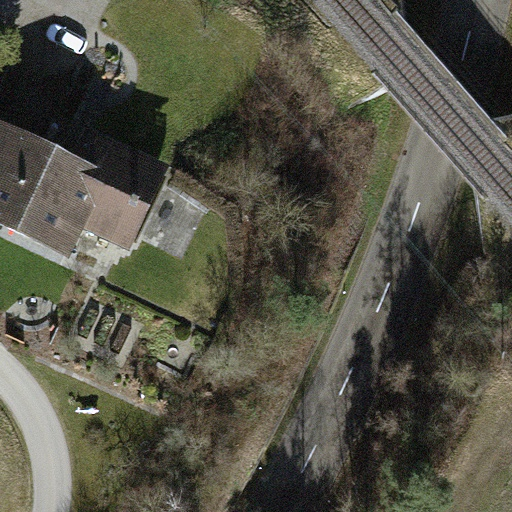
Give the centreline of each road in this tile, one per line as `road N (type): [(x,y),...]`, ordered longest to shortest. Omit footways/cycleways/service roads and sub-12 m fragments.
road 1 (tertiary): [(481,0),(380,309),(283,511)]
road 2 (track): [(55,511),(49,438),(0,370)]
